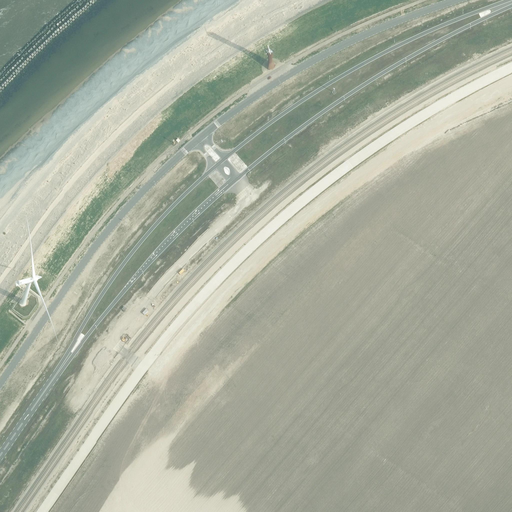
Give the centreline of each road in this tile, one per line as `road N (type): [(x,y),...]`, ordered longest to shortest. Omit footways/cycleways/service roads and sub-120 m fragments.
road 1 (secondary): [(511,1),(349,72),(223,160)]
road 2 (secondary): [(239,178),(360,88),(511,6)]
road 3 (unclassified): [(195,143),(102,238),(0,384)]
road 4 (unclassified): [(459,0),(309,64),(202,136)]
road 5 (secondary): [(215,167),(120,268),(56,374)]
road 6 (secondary): [(56,374),(150,263),(231,185)]
road 7 (unclassified): [(161,375),(306,260)]
road 8 (unclassified): [(296,255),(209,324),(161,375)]
road 9 (unclassified): [(306,260),(434,132)]
road 10 (unclassified): [(434,132),(387,165),(303,248)]
road 11 (unclassified): [(64,511),(161,375)]
